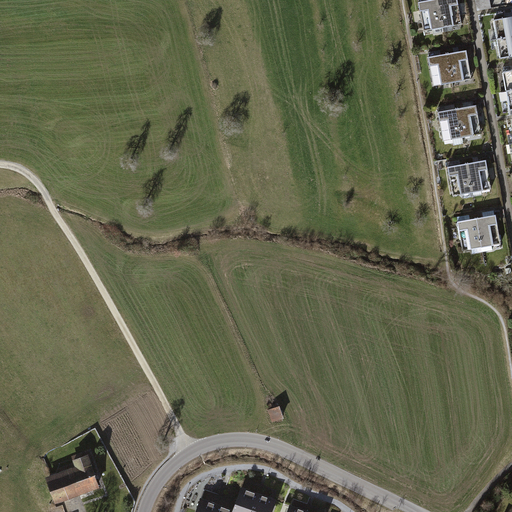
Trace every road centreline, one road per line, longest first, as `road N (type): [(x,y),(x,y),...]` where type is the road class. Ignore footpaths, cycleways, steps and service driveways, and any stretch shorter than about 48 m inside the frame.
road 1 (track): [(0,164),(37,182),(193,450)]
road 2 (tertiary): [(416,511),(279,447),(232,438),(183,455),(143,511)]
